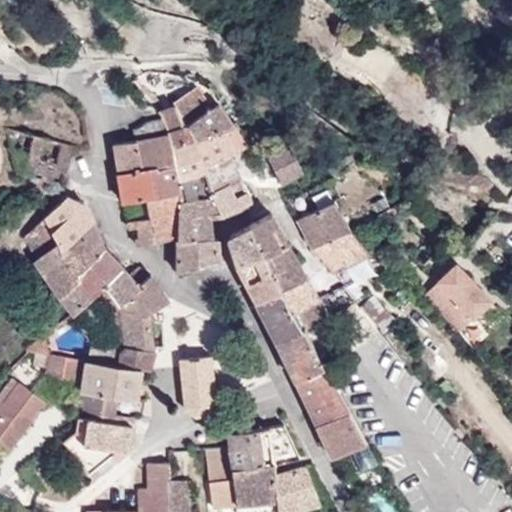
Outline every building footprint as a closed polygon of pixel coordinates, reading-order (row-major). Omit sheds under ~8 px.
[(190,124),(208,111),(196,88),(177,97),(179,104),(190,124)] [(223,101),(208,111),(190,124),(197,140),(229,128),(238,122),(223,101)] [(197,140),(190,124),(179,104),(162,108),(166,119),(175,148),(182,145),(197,140)] [(145,160),(175,148),(166,119),(138,129),(141,141),(145,160)] [(65,183),(78,144),(13,125),(23,170),(32,173),(61,182),(65,183)] [(229,128),(197,140),(207,166),(235,154),(239,152),(229,128)] [(207,166),(197,140),(182,145),(175,148),(145,160),(124,168),(130,199),(153,195),(182,189),(182,176),(207,166)] [(145,160),(141,141),(119,144),(124,168),(145,160)] [(272,158),(287,182),(316,165),(306,148),(301,152),(296,145),(275,156),(272,158)] [(235,154),(207,166),(216,188),(244,173),(235,154)] [(216,188),(207,166),(182,176),(182,189),(182,233),(214,236),(213,215),(225,210),(216,188)] [(256,196),(244,173),(216,188),(225,210),(256,196)] [(182,189),(153,195),(159,221),(161,238),(182,233),(182,189)] [(331,204),(304,217),(310,230),(319,250),(340,238),(354,230),(333,189),(326,192),(331,204)] [(30,237),(42,254),(69,237),(72,243),(98,223),(89,199),(73,195),(30,237)] [(153,195),(130,199),(135,227),(143,225),(159,221),(153,195)] [(269,254),(293,244),(276,213),(253,224),(269,254)] [(159,221),(143,225),(144,236),(141,238),(143,246),(162,243),(161,238),(159,221)] [(69,237),(42,254),(67,292),(89,276),(84,265),(107,245),(98,223),(72,243),(69,237)] [(243,265),(269,254),(253,224),(235,233),(243,265)] [(373,255),(354,230),(340,238),(358,262),(373,255)] [(214,236),(182,233),(182,273),(224,261),(222,237),(214,236)] [(358,262),(340,238),(319,250),(338,273),(358,262)] [(290,292),(312,279),(293,244),(269,254),(288,289),(290,292)] [(84,265),(89,276),(98,296),(108,286),(129,267),(107,245),(84,265)] [(261,299),(288,289),(269,254),(243,265),(261,299)] [(129,267),(108,286),(123,303),(162,269),(147,262),(135,274),(129,267)] [(425,293),(474,346),(507,316),(459,262),(425,293)] [(162,269),(123,303),(142,309),(140,340),(160,342),(159,309),(177,296),(162,269)] [(89,276),(67,292),(79,311),(87,306),(98,296),(89,276)] [(323,299),(312,279),(290,292),(301,311),(323,299)] [(301,311),(290,292),(288,289),(261,299),(276,327),(282,340),(311,329),(301,311)] [(328,360),(311,329),(282,340),(301,380),(331,366),(328,360)] [(66,353),(49,350),(43,386),(59,388),(66,353)] [(144,398),(148,366),(92,357),(88,390),(124,395),(144,398)] [(222,406),(217,357),(187,359),(191,408),(195,408),(200,415),(207,416),(212,415),(217,410),(219,406),(222,406)] [(356,412),(331,366),(301,380),(325,428),(356,412)] [(23,388),(0,415),(0,424),(23,443),(42,417),(37,413),(41,402),(23,388)] [(122,412),(124,395),(88,390),(85,412),(121,418),(122,412)] [(121,418),(85,412),(83,430),(73,440),(103,476),(125,457),(138,447),(141,420),(121,418)] [(142,414),(122,412),(121,418),(141,420),(142,414)] [(372,441),(356,412),(325,428),(338,456),(372,441)] [(23,443),(0,424),(0,462),(3,465),(23,443)] [(274,428),(279,464),(290,463),(287,425),(274,428)] [(233,434),(234,447),(237,470),(279,464),(274,428),(233,434)] [(234,447),(205,448),(209,483),(238,480),(241,504),(283,499),(280,477),(279,464),(237,470),(234,447)] [(172,511),(173,466),(155,465),(153,488),(142,489),(140,511),(172,511)] [(280,477),(283,499),(284,511),(295,511),(323,504),(310,467),(280,477)]
